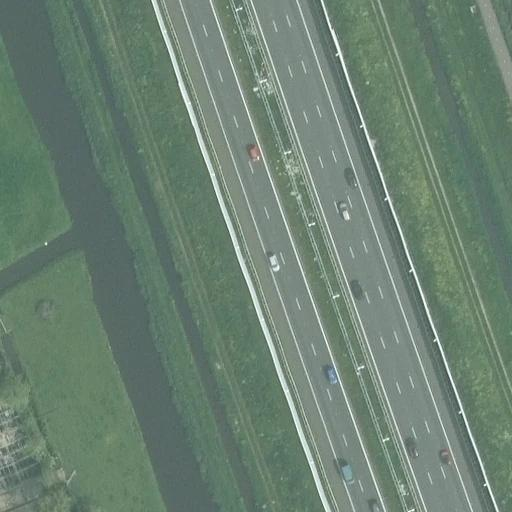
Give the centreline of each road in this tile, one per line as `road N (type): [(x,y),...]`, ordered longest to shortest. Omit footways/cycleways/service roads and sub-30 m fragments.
road 1 (track): [(101,0),(276,511)]
road 2 (motorway): [(195,0),(370,511)]
road 3 (motorway): [(449,511),(274,0)]
road 4 (track): [(511,403),(374,0)]
road 5 (unknown): [(511,212),(440,0)]
